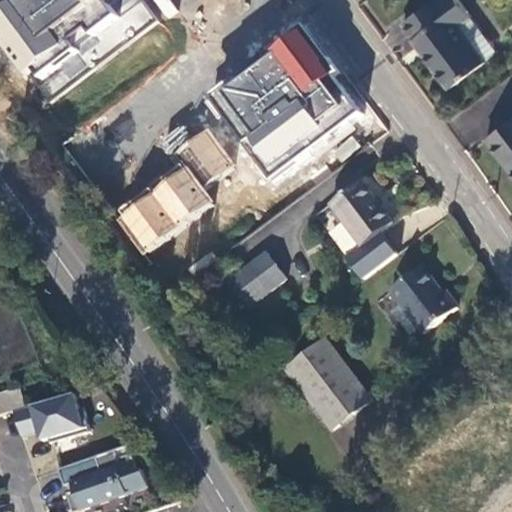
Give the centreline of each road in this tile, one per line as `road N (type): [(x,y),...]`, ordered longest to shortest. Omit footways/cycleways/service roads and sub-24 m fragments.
road 1 (secondary): [(229,511),(149,380),(0,172)]
road 2 (residential): [(511,260),(316,0)]
